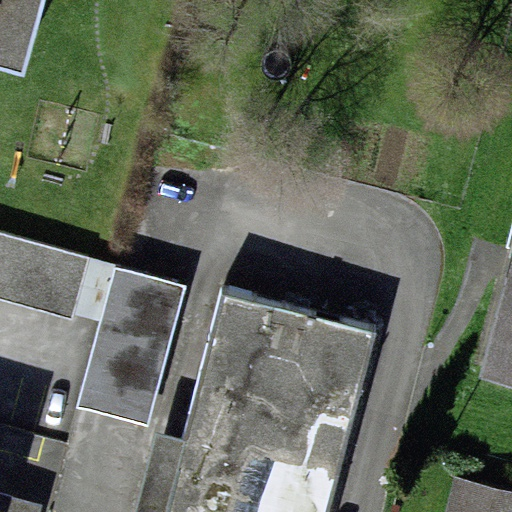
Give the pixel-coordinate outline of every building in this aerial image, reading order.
[(0,0),(0,54),(17,59),(34,0),(0,0)] [(0,228),(0,290),(95,319),(112,261),(0,228)] [(112,261),(95,319),(72,396),(143,417),(183,282),(112,261)] [(511,273),(494,347),(511,351),(511,273)] [(190,430),(168,511),(319,511),(369,316),(228,280),(190,430)] [(168,511),(190,430),(156,422),(132,511),(168,511)]
